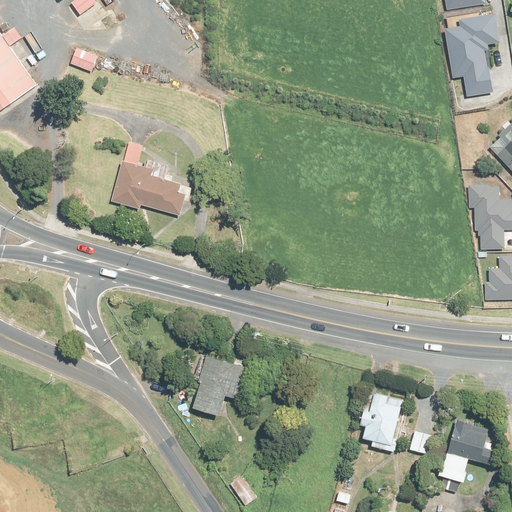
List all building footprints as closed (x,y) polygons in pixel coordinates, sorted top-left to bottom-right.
[(98,3),(95,0),(78,0),(73,4),(81,15),(98,3)] [(445,0),(447,10),(486,4),(485,0),(445,0)] [(487,53),(501,51),(496,16),(461,21),(462,28),(446,30),(453,79),(464,78),(467,98),(493,95),(487,53)] [(0,97),(31,75),(0,32),(0,97)] [(99,57),(78,49),(72,64),(93,72),(99,57)] [(511,125),(490,147),(511,169),(511,125)] [(130,143),(124,162),(113,202),(141,210),(142,206),(181,217),(190,187),(151,176),(153,170),(138,166),(144,147),(130,143)] [(480,231),(481,249),(503,248),(502,230),(511,229),(511,219),(511,200),(497,201),(496,186),(468,188),(469,209),(472,209),(474,231),(480,231)] [(484,271),(486,301),(511,299),(511,258),(499,259),(498,259),(499,270),(484,271)] [(248,369),(209,358),(195,408),(221,415),(227,396),(240,399),(248,369)] [(403,400),(376,394),(372,410),(365,409),(362,424),(368,426),(365,438),(374,440),(373,446),(396,452),(399,440),(394,439),(403,400)] [(474,424),(458,420),(443,476),(464,482),(471,458),(489,463),(496,437),(472,430),(474,424)] [(433,436),(416,431),(411,450),(429,454),(433,436)] [(259,497),(244,475),(231,484),(246,505),(259,497)] [(353,495),(340,492),(338,501),(350,504),(353,495)]
